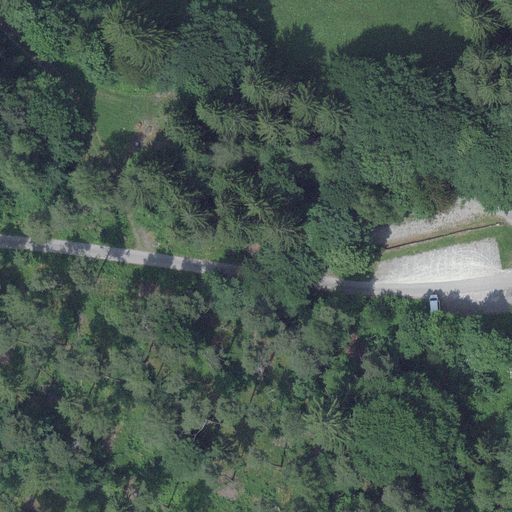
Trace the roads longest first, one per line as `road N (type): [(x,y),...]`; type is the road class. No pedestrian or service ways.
road 1 (track): [(511,280),(361,290),(0,242)]
road 2 (track): [(154,259),(53,70),(0,22)]
